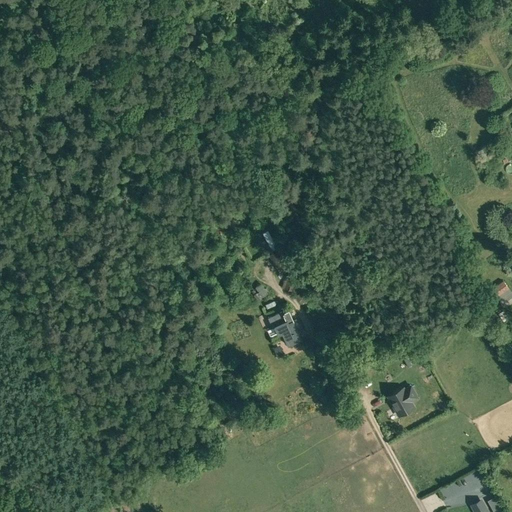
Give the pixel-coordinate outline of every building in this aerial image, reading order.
[(263,233),(272,251),(278,248),(268,230),(263,233)] [(269,254),(274,265),(283,263),(278,251),(269,254)] [(295,298),(303,304),(309,297),(300,290),(301,286),(296,281),(296,278),(286,275),(281,288),(299,293),(295,298)] [(500,301),(502,304),(511,296),(511,292),(503,280),(491,289),(500,301)] [(269,293),(261,283),(255,288),(263,297),(269,293)] [(282,333),(288,345),(301,339),(288,310),(283,313),(282,311),(268,318),(273,328),(275,327),(278,334),(282,333)] [(503,322),(509,318),(503,310),(498,314),(503,322)] [(293,351),(307,346),(305,340),(291,345),(293,351)] [(408,351),(413,348),(408,340),(403,343),(408,351)] [(395,359),(400,355),(395,347),(390,351),(395,359)] [(414,407),(411,403),(420,397),(412,383),(403,389),(402,387),(388,395),(400,415),(414,407)] [(475,511),(487,511),(480,500),(472,505),(475,511)]
